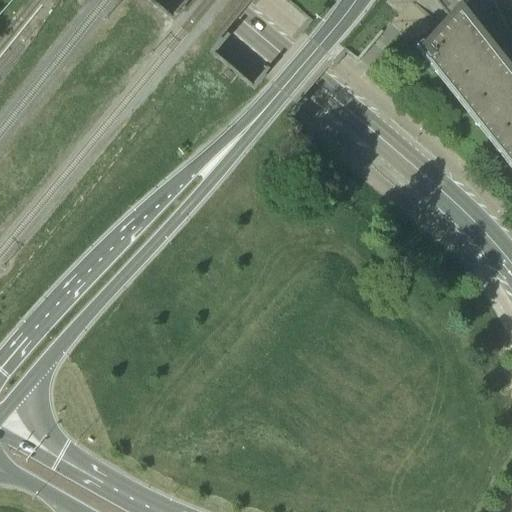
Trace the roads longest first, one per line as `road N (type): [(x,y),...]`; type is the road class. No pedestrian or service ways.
road 1 (secondary): [(511,266),(410,163),(216,0)]
road 2 (secondary): [(6,409),(190,206),(235,139)]
road 3 (secondary): [(235,139),(160,191),(0,363)]
road 4 (secondary): [(169,511),(6,409)]
road 5 (secondary): [(356,0),(235,139)]
